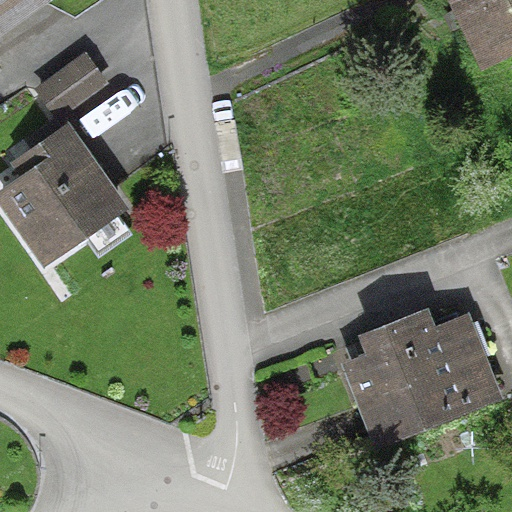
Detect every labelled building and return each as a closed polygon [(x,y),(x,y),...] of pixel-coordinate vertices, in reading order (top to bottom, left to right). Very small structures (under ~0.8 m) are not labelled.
[(0,0),(0,38),(51,2),(49,0),(0,0)] [(511,0),(448,0),(482,70),(511,55),(511,0)] [(58,120),(109,82),(85,51),(34,89),(58,120)] [(0,189),(0,205),(44,269),(86,240),(121,216),(130,210),(69,121),(10,162),(20,176),(0,189)] [(133,234),(121,216),(86,240),(98,258),(133,234)] [(365,352),(340,362),(375,449),(504,398),(469,312),(435,325),(428,308),(358,335),(365,352)]
